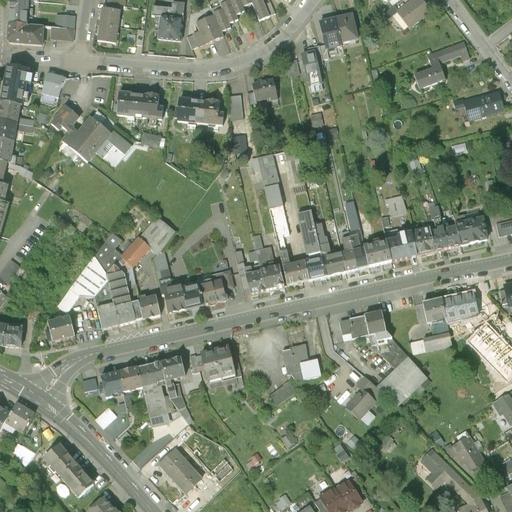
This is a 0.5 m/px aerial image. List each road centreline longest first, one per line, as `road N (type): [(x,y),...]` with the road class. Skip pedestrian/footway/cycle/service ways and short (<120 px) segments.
road 1 (tertiary): [(511,260),(82,358),(39,399)]
road 2 (residential): [(81,61),(208,72),(238,65),(271,49),(311,0)]
road 3 (primary): [(154,511),(106,456),(39,399)]
